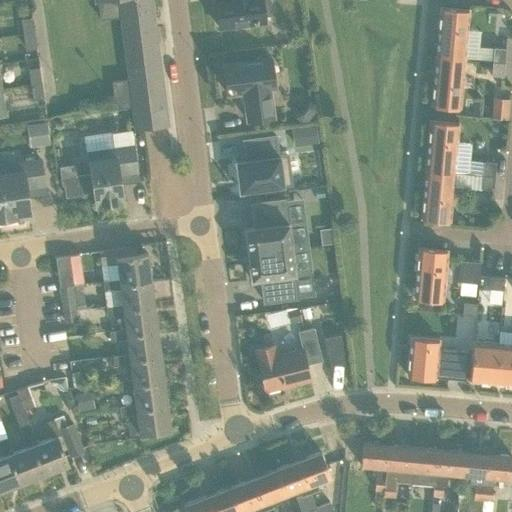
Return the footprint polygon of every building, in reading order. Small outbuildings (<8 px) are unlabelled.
[(151,0),(98,0),(101,19),(121,16),(125,48),(126,48),(157,43),(151,0)] [(215,0),(219,27),(266,21),(265,14),(269,14),(267,0),(215,0)] [(436,56),(464,59),(469,10),(441,7),(436,56)] [(22,22),(24,35),(35,33),(33,20),(22,22)] [(35,33),(24,35),(27,53),(37,52),(35,33)] [(136,128),(168,124),(157,43),(126,48),(130,79),(112,82),(116,109),(133,107),(136,128)] [(494,47),(493,61),(505,62),(506,48),(494,47)] [(460,107),(464,59),(436,56),(432,105),(460,107)] [(247,120),(274,117),(271,89),(276,88),(272,58),(224,64),(228,95),(244,93),(247,120)] [(505,62),(493,61),(492,75),(503,76),(505,62)] [(29,72),(31,84),(42,83),(40,70),(29,72)] [(42,83),(31,84),(33,97),(44,95),(42,83)] [(311,99),(305,100),(295,113),(296,119),(303,123),(308,123),(318,109),(317,104),(311,99)] [(492,103),(491,118),(507,120),(508,105),(492,103)] [(426,170),(454,172),(459,123),(431,121),(426,170)] [(51,144),(47,123),(38,124),(41,146),(51,144)] [(308,126),(292,128),(293,136),(309,134),(310,142),(318,141),(316,125),(308,126)] [(246,159),(236,161),(240,191),(284,185),(292,184),(288,154),(279,155),(276,136),(244,140),(246,159)] [(76,165),(60,167),(63,186),(65,186),(66,196),(95,193),(96,205),(123,201),(119,175),(137,173),(133,145),(89,152),(92,173),(77,175),(76,165)] [(0,164),(0,185),(5,218),(31,215),(27,189),(45,186),(41,159),(0,164)] [(484,161),(483,174),(495,176),(496,162),(484,161)] [(450,221),(454,172),(426,170),(422,218),(450,221)] [(482,188),(493,190),(495,176),(483,174),(482,188)] [(245,230),(248,255),(292,249),(289,223),(287,223),(284,199),(252,203),(255,227),(247,228),(245,228),(245,230)] [(330,228),(319,230),(321,245),(332,244),(330,228)] [(134,246),(98,251),(99,257),(100,266),(116,264),(119,279),(119,282),(150,278),(150,275),(146,253),(135,254),(134,246)] [(292,249),(248,255),(251,278),(251,280),(253,280),(253,279),(261,278),(264,302),(298,298),(298,295),(315,293),(309,247),(292,249)] [(443,300),(447,251),(419,248),(415,298),(443,300)] [(55,257),(59,287),(73,285),(68,255),(55,257)] [(504,289),(505,277),(491,276),(490,288),(504,289)] [(119,279),(102,282),(104,291),(120,289),(122,305),(122,307),(153,303),(153,301),(150,278),(119,282),(119,279)] [(73,285),(59,287),(62,312),(79,310),(76,284),(73,285)] [(477,315),(478,303),(463,302),(463,314),(477,315)] [(122,305),(106,307),(107,316),(123,314),(125,330),(126,333),(157,329),(156,326),(153,303),(122,307),(122,305)] [(301,320),(298,307),(288,310),(292,322),(301,320)] [(64,313),(65,320),(78,318),(78,311),(64,313)] [(256,350),(266,391),(310,380),(306,364),(321,360),(313,327),(298,331),(302,348),(275,355),(273,345),(256,350)] [(125,330),(109,332),(110,341),(126,339),(129,355),(129,358),(160,354),(160,350),(157,329),(126,333),(125,330)] [(347,362),(341,335),(325,338),(332,366),(347,362)] [(438,348),(439,340),(411,338),(408,375),(436,378),(436,377),(465,379),(468,351),(438,348)] [(495,383),(499,343),(474,341),(471,381),(495,383)] [(511,384),(511,344),(499,343),(495,383),(511,384)] [(129,355),(113,357),(114,366),(130,363),(132,380),(133,383),(164,379),(163,376),(160,354),(129,358),(129,355)] [(74,387),(81,386),(79,372),(72,373),(74,387)] [(132,380),(116,382),(117,391),(133,389),(135,405),(136,408),(167,404),(166,400),(164,379),(133,383),(132,380)] [(77,394),(80,411),(92,409),(89,392),(77,394)] [(13,410),(23,406),(19,395),(8,399),(13,410)] [(135,405),(119,407),(120,416),(137,414),(139,434),(170,429),(167,404),(136,408),(135,405)] [(33,408),(25,411),(28,418),(35,415),(33,408)] [(62,431),(69,428),(65,417),(55,420),(60,431),(62,431)] [(38,444),(49,473),(69,465),(58,438),(60,437),(54,421),(47,424),(52,438),(38,444)] [(62,431),(72,457),(85,452),(75,426),(69,428),(62,431)] [(14,453),(26,482),(49,473),(38,444),(32,429),(23,433),(29,448),(14,453)] [(0,443),(5,457),(0,458),(0,487),(2,491),(26,482),(14,453),(9,438),(0,441),(0,443)] [(386,477),(389,445),(364,443),(362,467),(374,468),(374,476),(386,477)] [(386,477),(384,496),(396,497),(397,482),(410,483),(411,471),(414,447),(389,445),(386,477)] [(436,473),(438,450),(414,447),(411,471),(410,483),(435,485),(436,481),(436,473)] [(449,474),(461,475),(463,452),(438,450),(436,473),(436,481),(435,485),(434,495),(444,496),(445,482),(448,482),(449,474)] [(298,461),(312,493),(321,489),(318,483),(331,478),(321,452),(298,461)] [(475,499),(483,500),(484,500),(488,454),(463,452),(461,475),(473,476),(472,484),(476,485),(475,499)] [(511,456),(488,454),(484,500),(493,500),(495,478),(510,480),(511,462),(511,456)] [(298,461),(275,470),(285,496),(294,492),(299,490),(300,495),(296,497),(301,511),(303,511),(316,507),(317,507),(312,493),(298,461)] [(285,496),(275,470),(253,479),(264,511),(272,508),(270,501),(285,496)] [(377,477),(376,491),(384,492),(385,478),(377,477)] [(230,488),(240,511),(241,511),(254,507),(255,511),(261,511),(264,511),(253,479),(230,488)] [(207,497),(213,511),(240,511),(230,488),(207,497)] [(374,500),(383,501),(383,496),(384,492),(375,492),(374,500)] [(213,511),(207,497),(185,506),(187,511),(213,511)] [(316,507),(317,511),(333,511),(329,502),(317,507),(316,507)]
